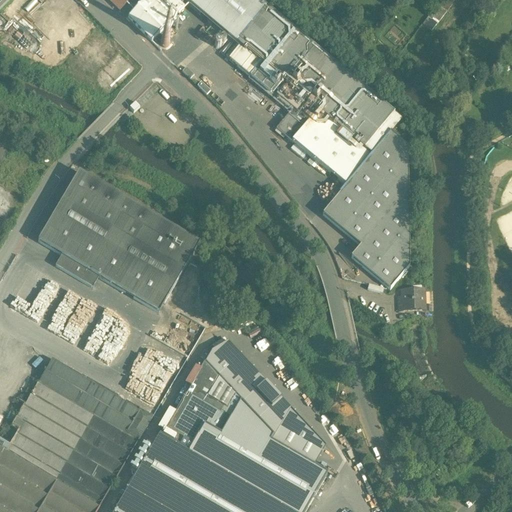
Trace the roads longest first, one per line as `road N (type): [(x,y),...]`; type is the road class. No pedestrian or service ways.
road 1 (residential): [(417,511),(377,449),(322,262),(156,66)]
road 2 (unknown): [(333,459),(337,429),(250,335),(222,326),(204,338),(102,511)]
road 3 (residential): [(0,263),(51,177),(156,66)]
